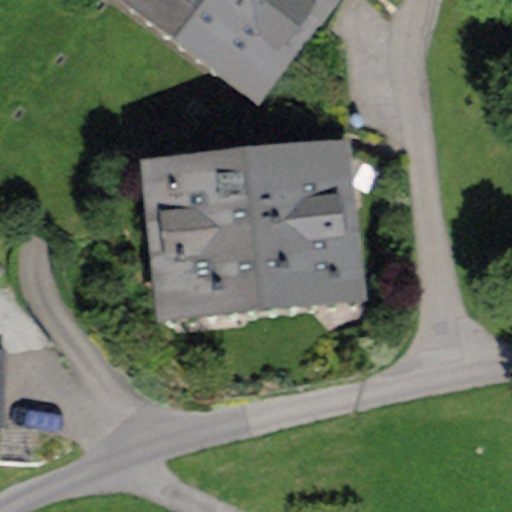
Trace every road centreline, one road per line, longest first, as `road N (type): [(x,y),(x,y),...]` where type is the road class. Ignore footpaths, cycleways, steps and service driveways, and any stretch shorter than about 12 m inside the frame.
road 1 (unclassified): [(0,510),(162,444),(453,371)]
road 2 (residential): [(453,371),(404,72),(431,0)]
